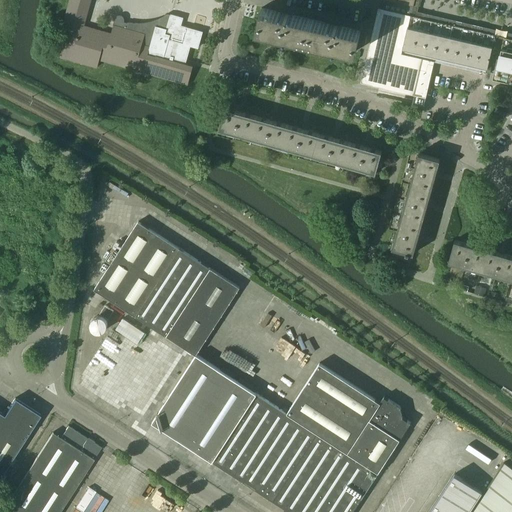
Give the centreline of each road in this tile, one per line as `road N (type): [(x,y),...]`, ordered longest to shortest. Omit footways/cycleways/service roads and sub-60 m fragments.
road 1 (residential): [(494,172),(353,95),(232,62),(226,47),(238,0)]
road 2 (unclassified): [(67,316),(86,173),(76,160),(0,122)]
road 3 (tertiary): [(232,511),(62,402)]
